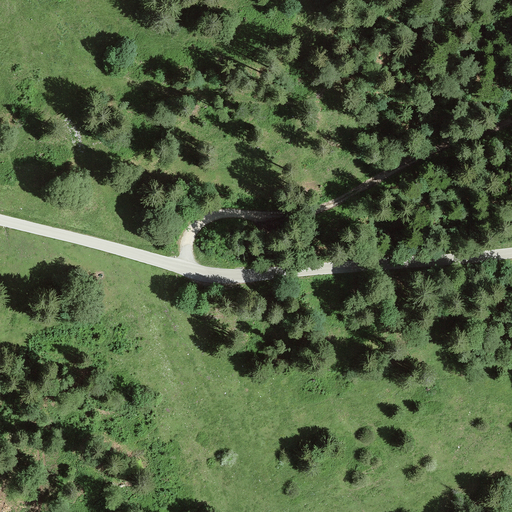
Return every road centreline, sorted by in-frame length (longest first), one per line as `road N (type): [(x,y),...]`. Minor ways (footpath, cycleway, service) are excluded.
road 1 (unclassified): [(511,255),(317,277),(241,277),(172,268),(0,221)]
road 2 (track): [(511,83),(214,213),(172,268)]
